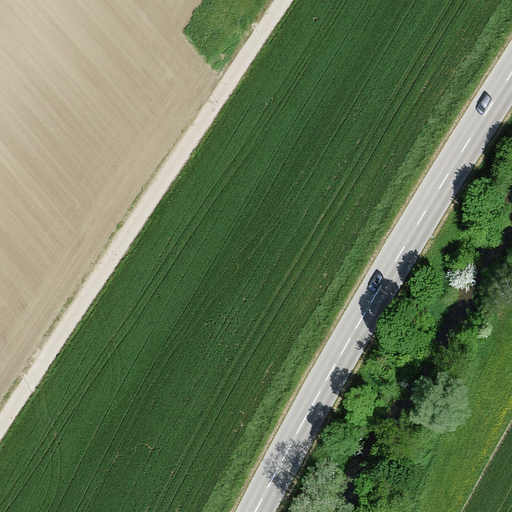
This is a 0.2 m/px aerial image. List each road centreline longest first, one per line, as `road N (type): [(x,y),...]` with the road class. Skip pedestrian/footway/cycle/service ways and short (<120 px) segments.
road 1 (track): [(0,437),(84,297),(287,0)]
road 2 (tertiary): [(256,511),(511,78)]
